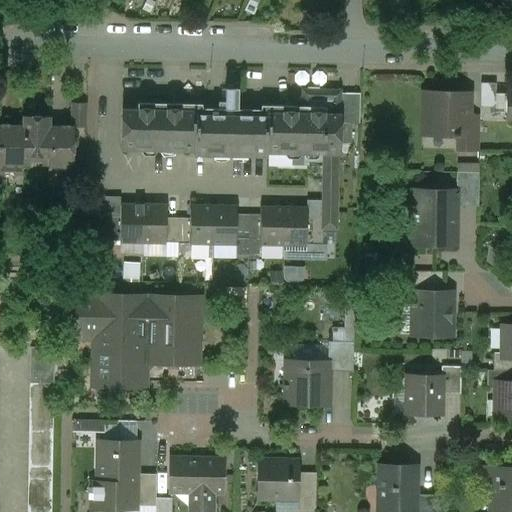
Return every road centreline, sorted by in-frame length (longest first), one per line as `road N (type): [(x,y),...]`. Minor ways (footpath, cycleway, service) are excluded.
road 1 (residential): [(511,438),(260,435),(158,415)]
road 2 (residential): [(0,258),(55,258),(89,225),(91,43)]
road 3 (residential): [(351,49),(91,43)]
road 4 (residential): [(511,50),(351,49)]
